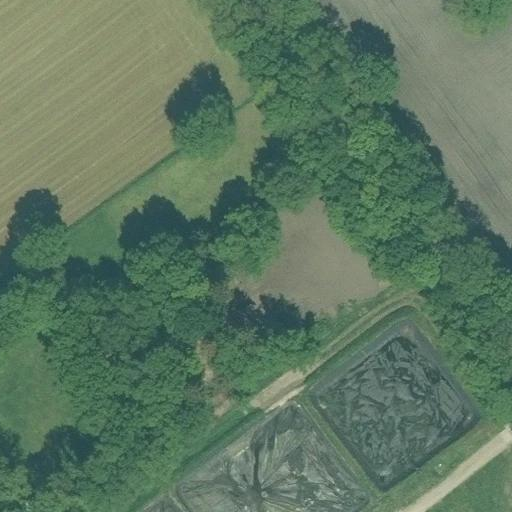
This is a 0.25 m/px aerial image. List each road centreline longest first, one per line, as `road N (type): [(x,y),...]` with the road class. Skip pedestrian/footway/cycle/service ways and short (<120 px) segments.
road 1 (unclassified): [(511,360),(242,0)]
road 2 (track): [(511,436),(411,511)]
